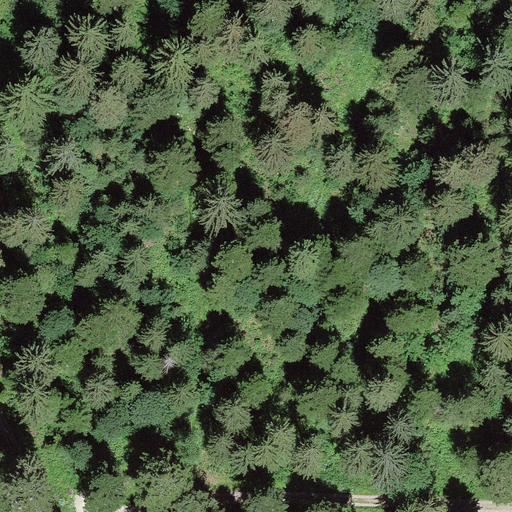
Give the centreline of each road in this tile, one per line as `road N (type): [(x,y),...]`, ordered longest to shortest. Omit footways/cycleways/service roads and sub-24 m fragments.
road 1 (track): [(508,511),(272,500),(130,511)]
road 2 (track): [(69,511),(0,400)]
